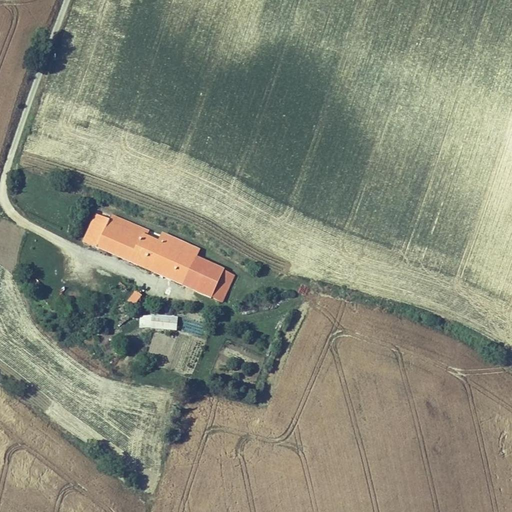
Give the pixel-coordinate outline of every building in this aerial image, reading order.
[(111,218),(142,232),(148,235),(151,227),(114,210),(111,218)] [(83,239),(98,246),(111,218),(96,211),(83,239)] [(111,218),(98,246),(129,260),(142,232),(111,218)] [(142,232),(129,260),(186,286),(199,258),(189,253),(193,246),(165,234),(162,241),(148,235),(142,232)] [(199,258),(186,286),(221,302),(234,274),(199,258)] [(142,295),(135,290),(127,302),(134,307),(142,295)] [(170,316),(150,315),(149,329),(170,331),(170,327),(178,328),(179,320),(170,320),(170,316)]
